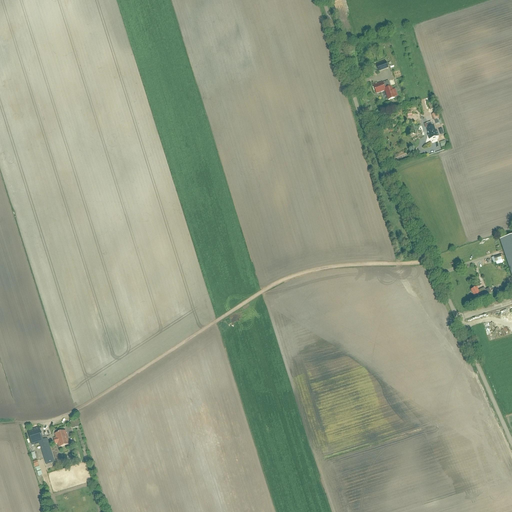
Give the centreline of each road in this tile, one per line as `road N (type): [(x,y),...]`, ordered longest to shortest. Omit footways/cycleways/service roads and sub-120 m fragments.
road 1 (unclassified): [(511,444),(367,134),(323,0)]
road 2 (track): [(429,259),(293,276),(70,414),(0,423)]
